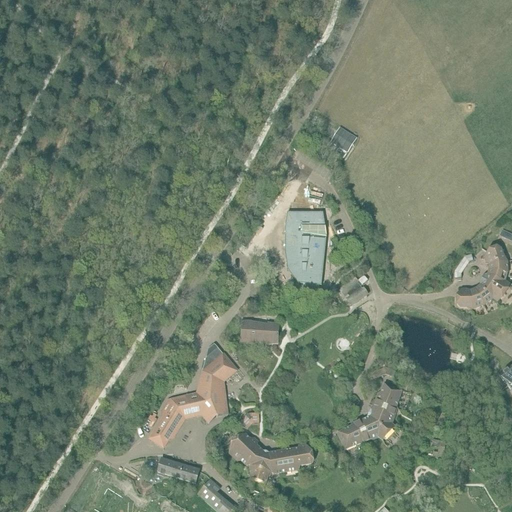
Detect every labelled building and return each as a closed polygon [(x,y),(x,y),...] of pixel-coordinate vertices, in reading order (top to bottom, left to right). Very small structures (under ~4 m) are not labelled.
[(339,130),(331,143),(348,154),(356,140),(339,130)] [(284,254),(287,254),(287,267),(286,267),(287,271),(298,271),(298,274),(320,276),(321,264),(323,264),(323,263),(321,263),(322,250),(325,251),(325,250),(322,250),(324,237),(326,238),(326,237),(325,228),(323,214),(287,214),(284,228),(287,228),(287,240),(284,240),(284,241),(287,241),(287,254),(284,254)] [(502,232),(499,238),(505,240),(508,234),(502,232)] [(461,292),(456,298),(457,306),(460,309),(471,309),(472,310),(478,309),(489,303),(492,300),(496,302),(504,296),(507,286),(503,284),(506,279),(507,269),(506,263),(504,263),(500,251),(496,249),(489,252),(484,258),(487,264),(489,267),(489,272),(488,276),(488,278),(486,283),(482,287),(480,287),(475,291),(469,293),(466,292),(461,292)] [(464,258),(454,274),(454,280),(461,280),(461,276),(469,264),(473,263),(471,256),(464,258)] [(225,271),(221,276),(225,281),(230,278),(230,273),(225,271)] [(352,278),(339,292),(345,298),(347,295),(350,298),(347,300),(351,307),(367,297),(363,290),(361,291),(356,285),(358,284),(352,278)] [(241,334),(240,345),(249,346),(251,344),(264,344),(267,346),(278,346),(278,336),(279,326),(273,326),(273,328),(268,327),(267,328),(263,327),(263,326),(257,325),(257,326),(252,325),(250,323),(241,323),(241,334)] [(166,415),(149,440),(162,448),(179,420),(200,415),(208,425),(216,419),(218,418),(228,417),(224,384),(237,372),(223,355),(202,372),(196,395),(168,402),(161,412),(166,415)] [(385,360),(379,358),(376,365),(383,367),(385,360)] [(511,366),(499,377),(511,392),(511,366)] [(397,373),(385,369),(369,375),(372,381),(386,376),(395,379),(397,373)] [(362,423),(338,435),(345,451),(371,441),(373,441),(379,439),(382,442),(384,440),(386,440),(393,433),(393,431),(394,429),(391,426),(396,411),(395,409),(401,392),(385,386),(381,396),(378,396),(368,420),(362,423)] [(247,415),(240,423),(247,431),(252,425),(259,425),(259,414),(247,415)] [(233,445),(230,455),(237,462),(241,462),(245,466),(250,468),(252,479),(264,482),(271,474),(276,475),(297,472),(299,468),(311,466),(312,462),(311,455),(305,447),(299,448),(299,451),(268,456),(268,457),(262,456),(263,454),(245,438),(238,440),(233,445)] [(158,473),(195,485),(199,472),(176,465),(165,461),(162,467),(158,473)] [(210,481),(197,496),(215,511),(235,511),(212,491),(216,486),(210,481)]
